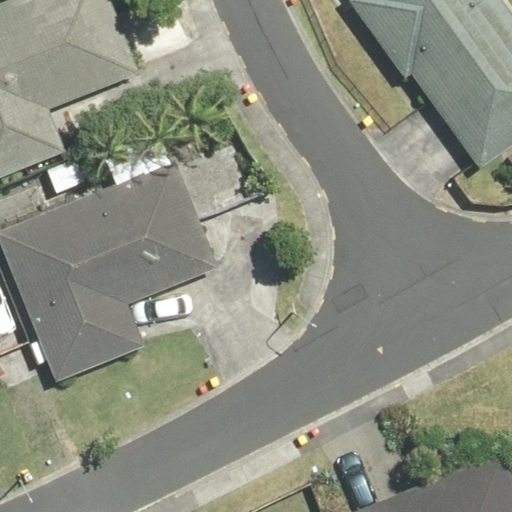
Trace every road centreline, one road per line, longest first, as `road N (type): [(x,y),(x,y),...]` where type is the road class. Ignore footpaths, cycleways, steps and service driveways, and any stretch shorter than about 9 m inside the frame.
road 1 (residential): [(50,511),(235,429),(451,300)]
road 2 (residential): [(251,0),(283,66),(451,300)]
